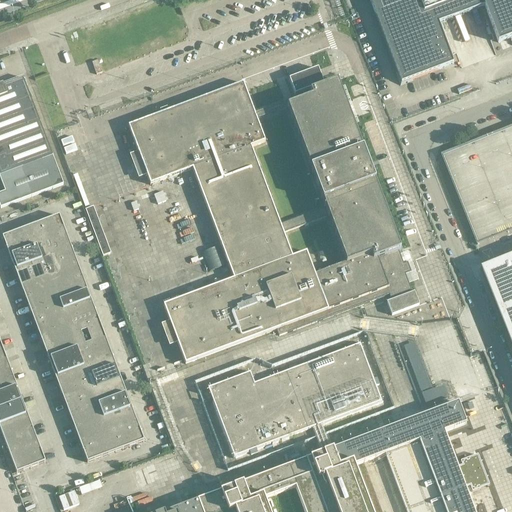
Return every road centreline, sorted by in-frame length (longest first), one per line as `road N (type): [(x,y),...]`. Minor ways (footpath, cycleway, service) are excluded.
road 1 (unclassified): [(511,381),(421,166),(419,143),(511,101)]
road 2 (unknown): [(77,108),(142,296)]
